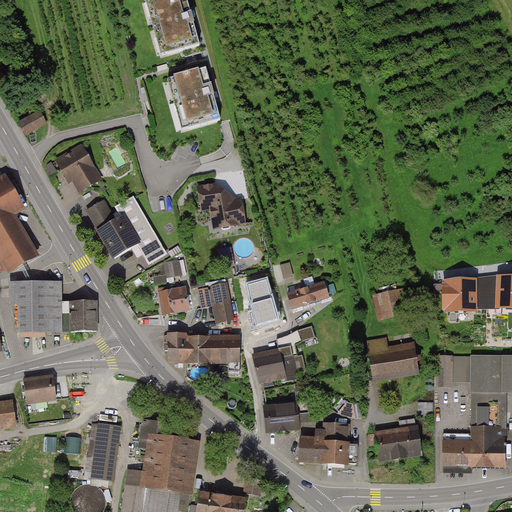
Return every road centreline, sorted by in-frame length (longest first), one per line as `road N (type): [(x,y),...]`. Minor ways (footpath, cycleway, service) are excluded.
road 1 (secondary): [(323,506),(201,412),(130,340)]
road 2 (secondary): [(130,340),(0,123)]
road 3 (tertiary): [(323,506),(345,496),(477,492)]
road 4 (tertiary): [(0,377),(108,354),(130,340)]
road 5 (track): [(0,437),(68,426),(108,392)]
